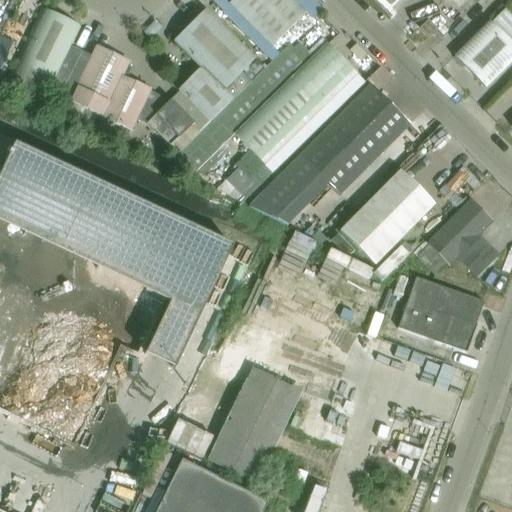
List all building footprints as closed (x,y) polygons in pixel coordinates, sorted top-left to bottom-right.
[(305,14),(291,0),(232,0),(228,5),(271,48),(305,14)] [(41,9),(14,63),(5,82),(45,102),(47,98),(71,47),(80,28),(41,9)] [(204,11),(173,42),(223,92),(254,60),(204,11)] [(419,29),(425,36),(427,38),(436,30),(428,21),(419,29)] [(151,40),(161,29),(154,23),(144,34),(151,40)] [(484,89),(511,61),(511,45),(489,23),(454,59),(484,89)] [(195,172),(326,44),(313,31),(292,51),(288,46),(173,158),(195,172)] [(0,62),(5,65),(18,41),(5,34),(0,42),(0,62)] [(356,76),(326,45),(233,136),(252,155),(263,166),(356,76)] [(149,93),(150,91),(120,78),(127,63),(97,49),(92,58),(71,47),(47,98),(57,102),(54,107),(65,113),(70,103),(101,118),(130,133),(136,121),(145,125),(168,148),(191,125),(168,102),(149,93)] [(229,101),(198,71),(169,101),(199,131),(229,101)] [(365,84),(356,76),(263,166),(252,155),(224,182),(250,196),(365,84)] [(287,228),(328,186),(339,197),(409,126),(369,86),(250,207),(287,228)] [(15,149),(0,185),(0,223),(176,294),(152,354),(183,367),(236,237),(15,149)] [(373,267),(433,207),(398,173),(339,233),(373,267)] [(469,201),(426,244),(416,255),(434,273),(444,263),(448,266),(456,259),(475,279),(497,257),(477,237),(491,223),(469,201)] [(372,276),(380,284),(407,257),(399,248),(372,276)] [(483,303),(415,279),(397,330),(465,354),(475,326),(483,303)] [(181,419),(171,444),(263,484),(305,388),(254,366),(223,437),(181,419)] [(262,511),(267,503),(181,461),(155,511),(262,511)]
